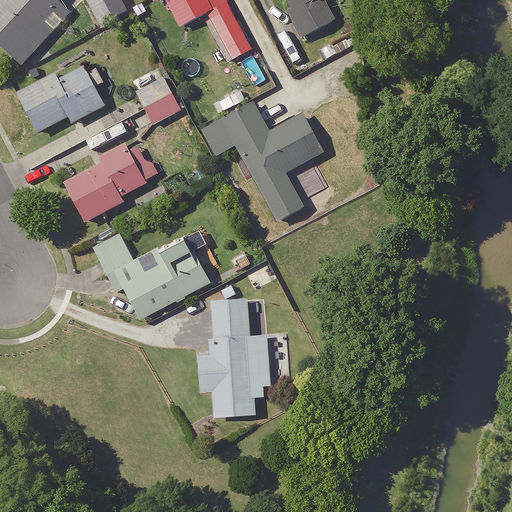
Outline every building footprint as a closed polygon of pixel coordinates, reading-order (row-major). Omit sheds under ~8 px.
[(76,15),(61,0),(9,0),(6,4),(4,2),(0,5),(0,47),(23,70),(76,15)] [(129,14),(121,0),(87,0),(102,28),(129,14)] [(168,3),(184,33),(204,22),(227,67),(252,54),(223,0),(154,0),(159,8),(168,3)] [(288,13),(304,41),(336,22),(323,0),(324,0),(286,0),(293,10),(288,13)] [(317,45),(324,63),(367,45),(360,27),(317,45)] [(108,111),(103,100),(120,92),(109,69),(92,77),(88,68),(22,98),(40,138),(74,122),(75,126),(108,111)] [(176,115),(155,72),(134,83),(155,126),(176,115)] [(305,212),(301,205),(326,191),(311,163),(326,155),(306,118),(271,136),(256,108),(205,135),(219,161),(239,150),(280,226),(305,212)] [(120,198),(144,186),(135,168),(148,161),(139,145),(100,165),(102,169),(68,187),(87,224),(124,205),(120,198)] [(139,266),(123,236),(95,251),(120,295),(126,292),(145,325),(213,287),(187,240),(139,266)] [(236,301),(235,284),(222,285),(223,303),(214,303),(218,356),(201,358),(204,397),(215,396),(217,423),(258,420),(256,400),(274,399),(269,337),(252,339),(249,300),(236,301)] [(325,380),(306,383),(308,402),(327,400),(325,380)]
